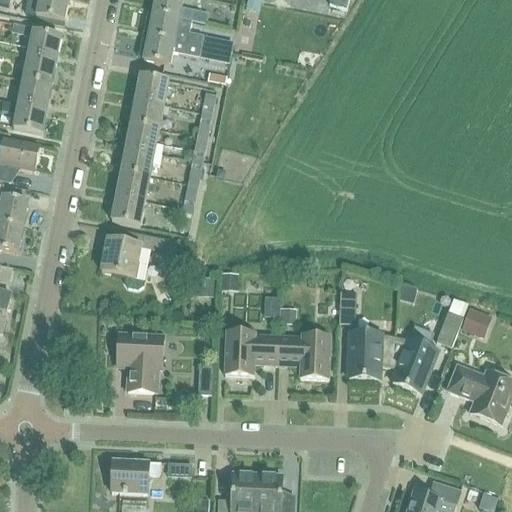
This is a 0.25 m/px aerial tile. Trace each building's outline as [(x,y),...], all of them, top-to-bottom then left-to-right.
[(65,25),(70,1),(65,0),(40,0),(36,20),(65,25)] [(156,0),(153,16),(180,21),(184,0),(156,0)] [(248,0),(246,10),(259,12),(261,0),(248,0)] [(348,0),(328,0),(325,10),(343,16),(348,0)] [(194,14),(192,24),(206,27),(209,16),(194,14)] [(153,16),(149,40),(201,50),(203,39),(189,37),(191,24),(180,22),(180,21),(153,16)] [(14,27),(12,37),(28,41),(30,31),(14,27)] [(33,35),(28,60),(57,66),(62,41),(33,35)] [(201,50),(149,40),(144,64),(171,69),(173,56),(211,63),(213,53),(201,50)] [(23,84),(52,90),(57,66),(28,60),(23,84)] [(209,77),(208,85),(224,88),(225,80),(209,77)] [(136,105),(165,111),(169,86),(140,80),(136,105)] [(23,84),(18,108),(47,114),(52,90),(23,84)] [(203,110),(213,111),(216,98),(206,97),(203,110)] [(136,105),(131,129),(160,135),(165,111),(136,105)] [(47,114),(18,108),(13,133),(42,139),(47,114)] [(200,122),(211,124),(212,116),(202,114),(200,122)] [(200,126),(197,140),(208,142),(211,128),(200,126)] [(131,129),(126,153),(155,158),(160,159),(162,149),(157,148),(160,135),(131,129)] [(197,140),(194,154),(205,156),(208,142),(197,140)] [(35,177),(40,151),(4,144),(0,160),(0,159),(0,185),(11,188),(14,173),(35,177)] [(126,153),(122,177),(151,182),(153,168),(159,169),(160,159),(155,158),(126,153)] [(204,161),(193,159),(192,167),(203,169),(204,161)] [(190,171),(187,188),(198,190),(200,182),(202,174),(190,171)] [(122,177),(117,200),(146,206),(151,182),(122,177)] [(198,190),(187,188),(185,204),(195,206),(198,190)] [(0,226),(24,231),(29,206),(0,199),(0,226)] [(146,206),(117,200),(112,225),(141,231),(146,206)] [(182,216),(193,218),(194,211),(184,208),(182,216)] [(190,234),(192,223),(181,221),(179,232),(190,234)] [(0,253),(19,257),(24,231),(0,226),(0,253)] [(107,252),(102,277),(126,281),(125,286),(128,292),(138,294),(144,290),(151,254),(169,258),(172,245),(122,235),(120,246),(112,245),(111,253),(107,252)] [(222,279),(222,289),(238,290),(238,280),(222,279)] [(213,296),(213,284),(197,284),(197,296),(213,296)] [(0,337),(2,338),(11,297),(0,294),(0,337)] [(340,296),(339,328),(355,329),(356,297),(340,296)] [(265,301),(265,321),(278,321),(279,302),(265,301)] [(448,317),(436,346),(451,352),(463,322),(468,308),(453,303),(448,317)] [(470,313),(467,323),(489,332),(493,322),(470,313)] [(280,315),(280,329),(296,329),(296,315),(280,315)] [(277,370),(278,341),(255,340),(255,339),(226,337),(224,380),(253,381),(254,366),(263,367),(263,369),(277,370)] [(388,372),(394,342),(380,339),(380,338),(350,337),(348,383),(379,384),(379,370),(388,372)] [(163,341),(119,339),(117,371),(129,372),(128,395),(156,397),(157,373),(161,373),(163,341)] [(301,342),(278,341),(277,370),(291,370),(291,368),(300,369),(300,383),(328,384),(330,342),(301,341),(301,342)] [(409,345),(394,342),(388,372),(397,374),(392,387),(420,398),(437,355),(409,344),(409,345)] [(199,369),(198,399),(211,400),(213,370),(199,369)] [(484,381),(457,370),(447,395),(474,406),(473,408),(482,411),(479,421),(501,430),(511,401),(511,386),(486,376),(484,381)] [(149,467),(113,465),(111,497),(147,499),(148,479),(160,480),(161,468),(149,467)] [(255,511),(257,479),(232,478),(231,505),(218,505),(217,511),(255,511)] [(257,479),(255,511),(293,511),(294,508),(281,507),(282,480),(257,479)] [(413,496),(407,511),(454,511),(460,495),(433,487),(429,501),(413,496)] [(479,511),(494,511),(497,504),(482,497),(478,511),(479,511)] [(138,511),(138,501),(113,501),(113,511),(138,511)]
